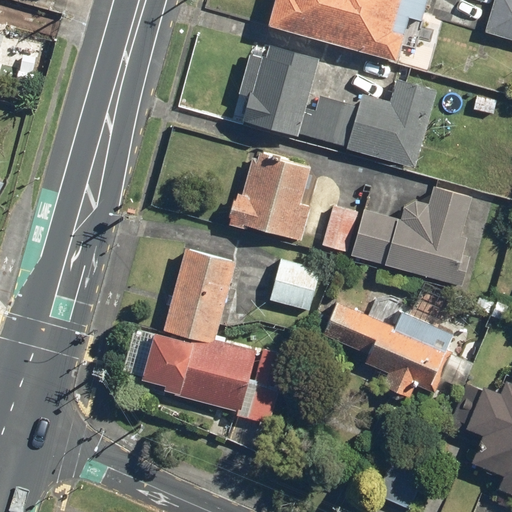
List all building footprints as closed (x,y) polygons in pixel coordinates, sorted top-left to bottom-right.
[(275,0),(268,26),(396,60),(407,17),(421,20),(426,0),(275,0)] [(511,0),(491,0),(483,32),(511,40),(511,0)] [(318,57),(268,44),(264,58),(248,53),(238,93),(247,95),(241,121),(297,136),(318,57)] [(389,101),(360,93),(356,106),(346,146),(345,148),(413,167),(434,89),(396,79),(389,101)] [(496,96),(475,91),(471,110),(492,115),(496,96)] [(346,146),(356,106),(318,96),(308,136),(346,146)] [(309,165),(253,150),(241,193),(237,192),(229,223),(299,242),(309,205),(299,202),(309,165)] [(401,206),(398,219),(361,210),(349,256),(461,284),(469,255),(462,254),(466,237),(461,236),(471,196),(431,186),(427,202),(415,199),(401,206)] [(357,211),(331,205),(320,245),(347,251),(357,211)] [(234,260),(185,246),(163,329),(212,342),(234,260)] [(319,269),(280,258),(269,298),(308,309),(319,269)] [(400,309),(393,325),(337,300),(323,333),(366,352),(363,361),(388,372),(383,384),(407,395),(413,383),(434,393),(452,352),(446,349),(454,333),(400,309)] [(214,339),(213,345),(156,330),(143,378),(166,384),(165,387),(180,391),(179,395),(239,411),(256,350),(214,339)] [(287,353),(262,347),(254,381),(279,387),(287,353)] [(466,426),(484,434),(472,461),(503,473),(497,487),(511,492),(511,381),(506,379),(500,392),(484,386),(483,389),(465,381),(447,425),(463,432),(466,426)] [(277,388),(255,383),(247,417),(269,422),(277,388)] [(427,467),(393,452),(375,493),(408,508),(427,467)]
